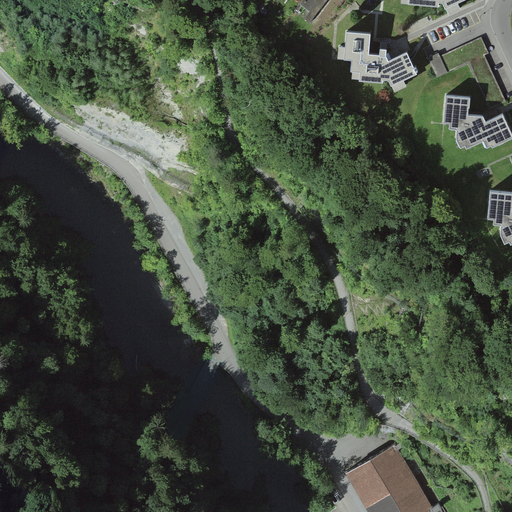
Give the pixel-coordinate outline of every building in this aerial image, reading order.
[(296,0),(296,1),(311,13),(305,21),(311,25),(330,0),(296,0)] [(405,0),(405,7),(439,8),(439,11),(444,13),(470,0),(405,0)] [(429,59),(439,80),(470,65),(491,110),(507,102),(486,57),(491,55),(483,38),(442,57),(441,54),(429,59)] [(371,41),(347,39),(343,72),(353,73),(352,87),(381,89),(382,95),(417,81),(407,60),(389,68),(386,63),(369,60),(371,41)] [(470,101),(446,98),(443,125),(450,126),(450,132),(457,132),(456,141),(462,154),(483,144),(486,153),(511,141),(511,137),(503,117),(485,125),(483,119),(468,118),(470,101)] [(511,197),(491,196),(488,223),(495,224),(495,229),(501,230),(501,239),(506,248),(510,246),(511,248),(511,197)] [(431,511),(396,448),(347,477),(366,511),(431,511)] [(18,511),(10,498),(0,503),(0,511),(18,511)]
